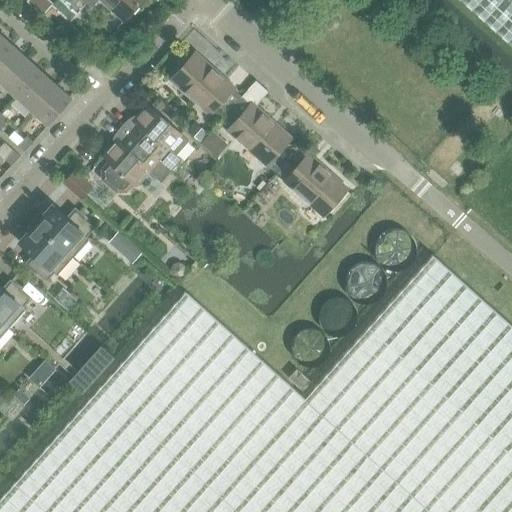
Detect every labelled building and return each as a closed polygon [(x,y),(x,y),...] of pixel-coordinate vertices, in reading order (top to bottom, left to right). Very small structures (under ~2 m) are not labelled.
[(50,0),(27,0),(27,1),(43,15),(51,6),(54,3),(50,0)] [(56,0),(54,3),(51,6),(70,22),(87,2),(83,0),(56,0)] [(141,0),(83,0),(87,2),(91,7),(97,0),(103,0),(125,19),(141,0)] [(511,0),(463,0),(511,43),(511,0)] [(0,32),(0,53),(10,42),(0,32)] [(0,53),(0,81),(1,83),(26,55),(10,42),(0,53)] [(96,63),(95,64),(96,65),(111,77),(123,63),(108,49),(96,63)] [(210,113),(234,86),(195,52),(171,79),(210,113)] [(1,83),(17,96),(41,69),(26,55),(1,83)] [(17,96),(32,110),(56,83),(41,69),(17,96)] [(48,124),(72,97),(56,83),(32,110),(48,124)] [(228,129),(239,140),(267,164),(290,137),(252,102),(228,129)] [(182,158),(169,147),(181,133),(149,104),(126,129),(171,170),(182,158)] [(103,155),(108,159),(100,168),(101,178),(116,192),(127,192),(135,183),(136,184),(148,170),(161,182),(171,170),(126,129),(103,155)] [(33,141),(26,135),(18,145),(24,150),(33,141)] [(20,155),(13,149),(5,159),(12,164),(20,155)] [(323,214),(347,187),(308,153),(284,180),(323,214)] [(74,165),(79,159),(74,154),(69,160),(74,165)] [(62,181),(81,198),(92,185),(74,169),(62,181)] [(32,219),(73,256),(98,229),(75,209),(68,217),(53,204),(45,212),(42,209),(32,219)] [(73,256),(32,219),(24,229),(27,233),(20,241),(34,255),(27,263),(49,283),(73,256)] [(279,243),(298,260),(306,251),(287,235),(279,243)] [(0,498),(0,511),(511,511),(511,324),(433,254),(359,337),(305,397),(238,337),(186,290),(171,307),(144,337),(0,498)] [(0,318),(10,327),(34,300),(11,280),(4,288),(0,284),(0,318)] [(63,287),(53,297),(69,311),(78,301),(63,287)] [(0,337),(10,327),(0,318),(0,337)] [(45,359),(28,377),(39,387),(44,382),(56,368),(45,359)] [(289,377),(306,391),(313,383),(297,368),(289,377)]
